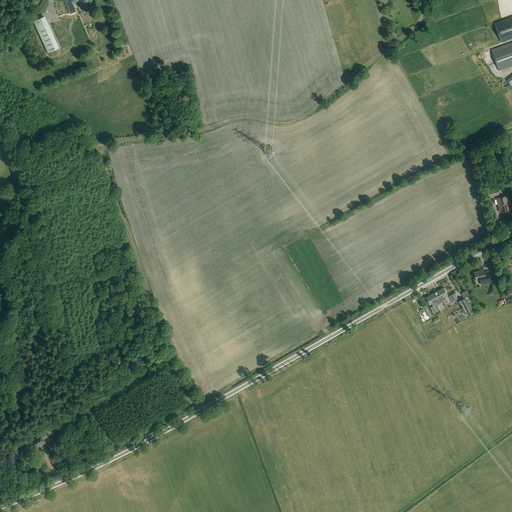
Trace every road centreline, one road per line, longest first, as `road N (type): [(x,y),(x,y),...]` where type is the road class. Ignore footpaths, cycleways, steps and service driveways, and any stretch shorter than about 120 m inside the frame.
road 1 (unclassified): [(0,507),(115,457),(511,234)]
road 2 (track): [(16,187),(67,172),(100,145),(243,118),(292,122),(409,31),(430,0)]
road 3 (track): [(202,410),(155,318),(100,145)]
